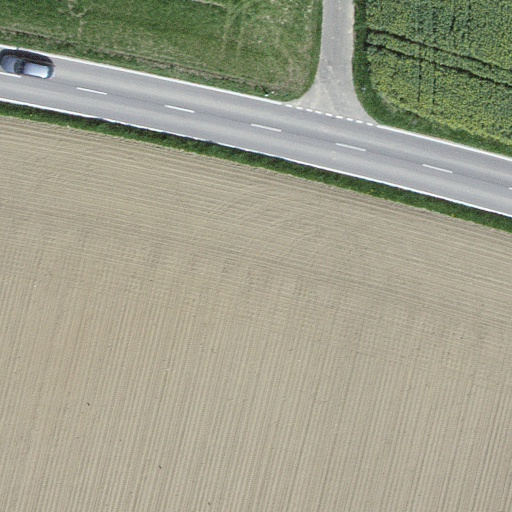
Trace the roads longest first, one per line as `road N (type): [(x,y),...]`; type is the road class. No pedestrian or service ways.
road 1 (secondary): [(511,189),(0,71)]
road 2 (track): [(328,141),(331,0)]
